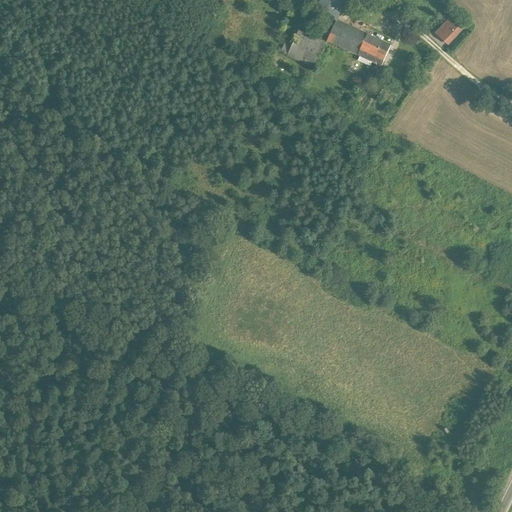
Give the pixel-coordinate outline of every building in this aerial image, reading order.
[(337,20),(345,0),(320,0),(315,11),(336,20),(337,20)] [(448,45),(464,28),(451,17),(436,34),(448,45)] [(358,55),(368,34),(337,20),(336,20),(327,41),(358,55)] [(314,68),(326,43),(299,31),(293,44),(286,41),(281,52),(314,68)] [(373,62),(382,41),(368,34),(358,55),(373,62)] [(383,82),(389,69),(382,66),(391,45),(382,41),(373,62),(377,64),(371,77),(383,82)] [(360,85),(363,79),(357,77),(354,82),(360,85)]
